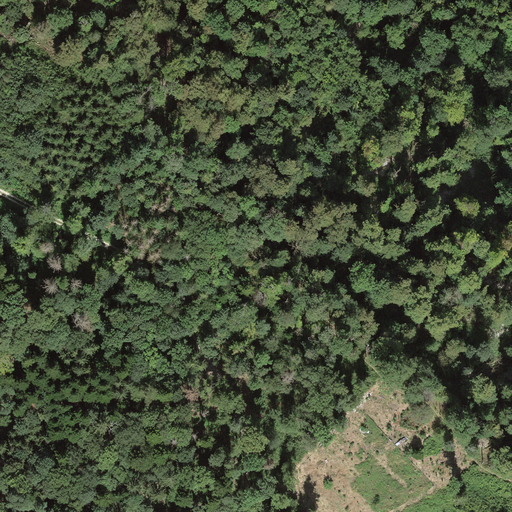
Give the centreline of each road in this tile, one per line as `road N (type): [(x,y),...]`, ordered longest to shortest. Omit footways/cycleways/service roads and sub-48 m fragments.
road 1 (track): [(242,511),(245,430),(153,271),(0,195)]
road 2 (track): [(497,116),(423,66),(365,0)]
